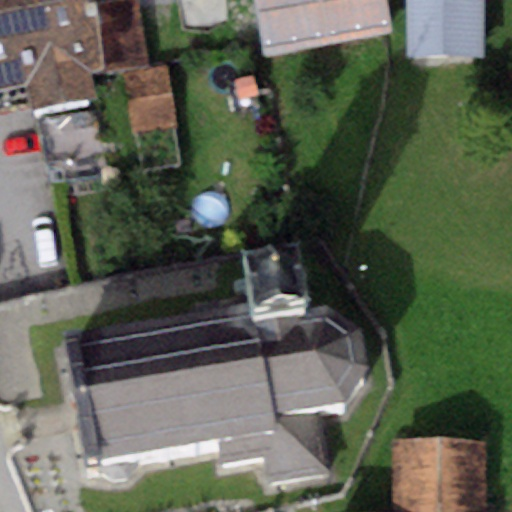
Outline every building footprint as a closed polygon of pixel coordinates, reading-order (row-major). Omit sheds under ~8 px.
[(93,0),(0,0),(0,89),(25,85),(31,106),(96,92),(93,71),(148,63),(139,0),(93,0)] [(386,0),(252,0),(263,55),(391,29),(386,0)] [(405,0),(407,55),(486,53),(485,0),(405,0)] [(167,68),(123,75),(132,132),(176,125),(167,68)] [(100,108),(36,121),(47,182),(112,170),(100,108)] [(175,132),(137,138),(142,169),(180,163),(175,132)] [(243,274),(248,299),(252,320),(309,308),(299,263),(243,274)] [(248,299),(66,334),(91,458),(100,456),(102,468),(111,476),(131,474),(138,462),(136,449),(214,435),(220,464),(263,456),(268,482),(334,469),(323,411),(345,407),(370,373),(363,330),(330,305),(309,308),(252,320),(248,299)] [(392,511),(373,511),(332,511),(485,511),(486,442),(393,441),(392,511)]
